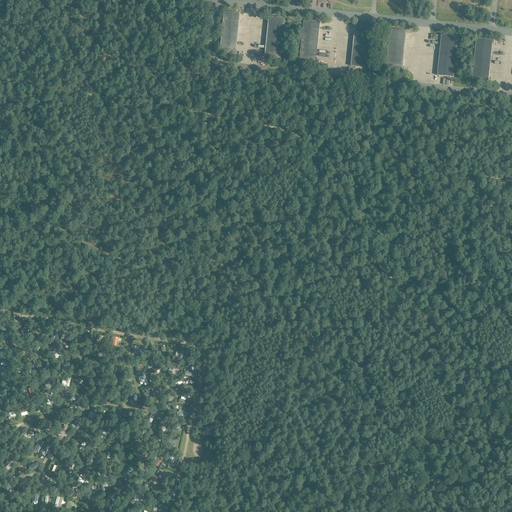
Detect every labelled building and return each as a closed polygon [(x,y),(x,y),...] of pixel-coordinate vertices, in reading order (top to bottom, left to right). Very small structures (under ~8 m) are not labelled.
[(220,52),(235,54),(239,13),(224,12),(220,52)] [(280,59),(285,18),(269,17),(265,57),(271,58),(280,59)] [(300,61),(315,62),(319,22),(304,20),(300,61)] [(366,68),(371,27),(355,26),(351,66),(366,68)] [(386,70),(402,72),(406,31),(390,29),(386,70)] [(453,77),(457,36),(442,35),(438,75),(453,77)] [(472,79),(488,81),(492,40),(477,39),(472,79)] [(25,324),(23,331),(21,331),(20,333),(22,333),(22,335),(26,336),(29,325),(25,324)] [(0,327),(0,329),(8,335),(11,331),(2,325),(0,327)] [(54,341),(55,341),(59,330),(55,329),(51,340),(54,341)] [(148,350),(143,352),(143,351),(141,352),(141,353),(138,355),(139,358),(150,353),(149,351),(148,350)] [(106,352),(97,354),(98,358),(97,359),(98,361),(104,359),(105,362),(110,361),(110,358),(107,359),(106,352)] [(37,376),(35,366),(30,367),(33,377),(34,377),(35,379),(38,378),(38,376),(37,376)] [(144,375),(141,377),(138,378),(139,383),(142,382),(142,385),(144,384),(144,386),(147,385),(144,375)] [(73,388),(77,389),(78,390),(83,392),(84,388),(78,387),(80,379),(75,378),(73,388)] [(159,393),(159,392),(162,391),(159,385),(156,386),(156,385),(152,386),(156,395),(159,393)] [(28,390),(31,400),(35,398),(37,397),(36,394),(34,395),(32,388),(28,390)] [(145,390),(142,391),(145,400),(151,398),(149,390),(145,392),(145,390)] [(21,395),(23,401),(22,401),(23,404),(24,403),(25,405),(29,403),(26,394),(21,395)] [(64,401),(66,403),(72,397),(69,394),(64,401)] [(100,417),(90,412),(88,414),(99,420),(100,417)] [(113,413),(112,415),(110,412),(105,416),(108,418),(106,419),(109,423),(116,417),(113,413)] [(133,414),(130,419),(129,419),(128,422),(128,423),(132,425),(137,416),(133,414)] [(34,434),(25,429),(23,434),(32,438),(34,434)] [(125,435),(127,438),(129,437),(130,439),(132,437),(131,436),(135,432),(133,429),(125,435)] [(145,441),(147,432),(145,432),(145,430),(141,429),(138,439),(145,441)] [(153,440),(153,442),(151,442),(153,449),(155,449),(157,453),(160,452),(156,439),(153,440)] [(43,443),(39,441),(34,452),(38,454),(43,443)] [(73,454),(67,446),(64,447),(70,456),(73,454)] [(157,467),(163,459),(159,456),(154,465),(157,467)] [(29,466),(30,465),(31,467),(36,466),(35,464),(37,464),(37,463),(39,462),(37,458),(28,462),(29,466)] [(8,460),(0,467),(3,470),(11,463),(8,460)] [(68,474),(70,468),(72,468),(73,465),(71,464),(68,463),(64,473),(68,474)] [(109,466),(102,468),(104,474),(107,473),(108,478),(112,476),(109,466)] [(131,467),(128,469),(122,474),(125,477),(133,470),(131,467)] [(81,474),(87,477),(87,478),(89,479),(90,478),(91,479),(93,474),(83,470),(81,474)] [(75,493),(74,494),(75,495),(72,498),(75,500),(76,498),(77,499),(84,490),(81,487),(76,494),(75,493)] [(112,501),(117,498),(117,499),(119,498),(119,497),(120,496),(118,492),(110,497),(112,501)] [(133,497),(136,499),(134,501),(138,504),(139,502),(141,503),(143,500),(135,494),(133,497)] [(69,511),(72,511),(73,509),(76,509),(77,504),(74,503),(74,502),(70,502),(69,511)]
